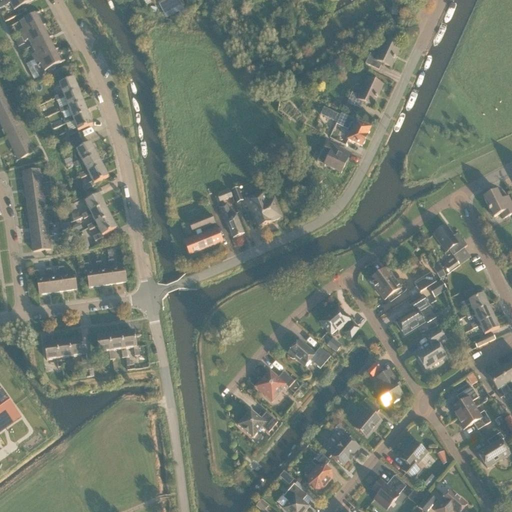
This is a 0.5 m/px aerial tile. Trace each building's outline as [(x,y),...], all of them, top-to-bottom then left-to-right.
[(29,0),(5,0),(3,1),(6,6),(11,4),(14,11),(31,2),(29,0)] [(178,0),(164,0),(158,3),(167,19),(184,9),(178,0)] [(19,32),(22,37),(46,24),(40,12),(20,23),(23,30),(19,32)] [(29,40),(32,47),(53,37),(46,24),(22,37),(25,42),(29,40)] [(59,49),(53,37),(32,47),(36,54),(32,56),(34,61),(59,49)] [(25,45),(21,38),(15,41),(19,48),(25,45)] [(382,65),(391,69),(401,47),(385,40),(377,58),(370,55),(365,65),(379,71),(382,65)] [(59,49),(34,61),(37,66),(41,64),(44,71),(65,61),(59,49)] [(351,64),(358,67),(362,59),(355,55),(351,64)] [(364,103),(373,108),(383,86),(367,79),(359,97),(352,94),(347,104),(361,110),(364,103)] [(64,97),(79,91),(74,80),(59,86),(63,95),(55,98),(57,102),(65,99),(64,97)] [(61,114),(69,111),(69,109),(84,103),(79,91),(64,97),(65,99),(68,106),(59,109),(61,114)] [(0,110),(10,105),(4,94),(0,95),(0,110)] [(69,109),(69,111),(72,118),(64,121),(66,125),(74,122),(73,120),(88,115),(84,103),(69,109)] [(0,124),(1,125),(16,117),(10,105),(0,110),(0,124)] [(324,109),(321,116),(337,123),(341,116),(324,109)] [(93,126),(88,115),(73,120),(74,122),(77,129),(69,132),(70,137),(79,133),(78,132),(93,126)] [(341,115),(341,116),(337,123),(336,125),(348,131),(351,124),(355,125),(348,141),(362,147),(371,129),(341,115)] [(7,137),(22,129),(16,117),(1,125),(7,137)] [(22,129),(7,137),(13,149),(28,141),(22,129)] [(80,133),(70,137),(73,143),(82,139),(80,133)] [(34,153),(28,141),(13,149),(19,161),(34,153)] [(82,163),(96,155),(90,144),(76,152),(81,161),(73,165),(75,169),(83,165),(82,163)] [(319,161),(318,164),(324,167),(341,175),(348,160),(341,156),(343,151),(327,144),(323,153),(323,152),(319,161)] [(82,163),(83,165),(87,171),(79,175),(81,180),(89,176),(88,174),(102,166),(96,155),(82,163)] [(88,174),(89,176),(92,183),(85,187),(87,191),(95,186),(95,185),(108,177),(102,166),(88,174)] [(24,187),(42,184),(40,171),(23,173),(24,187)] [(312,176),(319,184),(324,180),(317,172),(312,176)] [(26,200),(44,197),(42,184),(24,187),(26,200)] [(232,191),(237,203),(243,201),(240,193),(243,192),(241,187),(232,191)] [(232,198),(230,192),(217,196),(220,203),(232,198)] [(502,201),(497,192),(484,199),(494,218),(501,215),(503,220),(511,215),(511,205),(508,198),(502,201)] [(268,202),(265,193),(245,201),(255,224),(257,223),(259,228),(282,219),(275,199),(268,202)] [(82,216),(83,219),(84,221),(85,220),(92,216),(91,215),(105,207),(99,196),(85,203),(90,212),(82,216)] [(28,213),(46,211),(44,197),(26,200),(28,213)] [(236,215),(231,217),(227,205),(219,208),(224,220),(225,219),(233,239),(244,234),(236,215)] [(111,218),(105,207),(91,215),(92,216),(85,220),(92,216),(95,223),(87,227),(90,232),(97,227),(97,226),(111,218)] [(30,226),(47,224),(46,211),(28,213),(30,226)] [(200,230),(210,226),(207,217),(189,225),(193,233),(196,232),(198,236),(184,242),(190,256),(212,247),(209,239),(204,240),(202,234),(200,230)] [(97,226),(97,227),(101,234),(93,238),(95,243),(104,238),(103,237),(117,230),(111,218),(97,226)] [(49,237),(47,224),(30,226),(32,240),(49,237)] [(61,225),(63,235),(71,234),(70,224),(61,225)] [(75,233),(83,229),(80,224),(73,227),(75,233)] [(454,237),(446,226),(433,235),(446,253),(449,251),(453,257),(467,247),(458,234),(454,237)] [(209,239),(212,247),(222,243),(216,228),(202,234),(204,240),(209,239)] [(91,250),(86,236),(78,239),(82,252),(91,250)] [(51,250),(49,237),(32,240),(33,253),(51,250)] [(109,262),(109,268),(112,267),(114,285),(127,283),(125,266),(114,267),(114,261),(109,262)] [(96,263),(97,270),(99,269),(101,287),(114,285),(112,267),(109,268),(102,269),(101,263),(96,263)] [(446,269),(449,273),(457,268),(454,264),(446,269)] [(99,269),(97,270),(90,271),(89,265),(83,265),(84,272),(86,272),(89,288),(101,287),(99,269)] [(446,276),(440,267),(434,270),(440,280),(446,276)] [(59,269),(59,275),(62,275),(65,292),(77,290),(75,273),(65,274),(64,268),(59,269)] [(396,282),(386,269),(370,281),(385,301),(388,299),(390,303),(396,299),(393,295),(401,289),(403,287),(403,284),(401,282),(398,281),(396,282)] [(62,275),(59,275),(52,276),(51,270),(46,271),(47,277),(49,276),(52,294),(65,292),(62,275)] [(39,296),(52,294),(49,276),(47,277),(40,278),(39,272),(34,272),(35,280),(37,279),(39,296)] [(414,284),(420,293),(436,283),(430,273),(414,284)] [(429,289),(434,299),(447,291),(442,282),(429,289)] [(463,293),(465,299),(475,295),(472,288),(463,293)] [(429,306),(423,296),(409,305),(413,311),(395,323),(404,336),(424,324),(418,313),(429,306)] [(470,305),(473,312),(474,314),(489,307),(483,296),(470,302),(469,301),(460,304),(462,309),(470,305)] [(351,321),(337,306),(325,317),(326,318),(320,323),(331,336),(343,326),(344,328),(345,327),(348,330),(345,334),(352,340),(360,329),(353,324),(352,325),(350,322),(351,321)] [(479,325),(494,318),(489,307),(474,314),(473,312),(466,315),(468,320),(475,316),(478,323),(479,325)] [(426,322),(431,330),(443,323),(438,314),(426,322)] [(479,325),(478,323),(470,326),(472,331),(480,327),(485,336),(499,329),(494,318),(479,325)] [(445,339),(440,331),(427,338),(432,347),(417,357),(426,371),(447,358),(438,344),(445,339)] [(124,351),(126,350),(134,349),(135,358),(140,357),(138,348),(137,348),(135,332),(122,334),(124,351)] [(127,359),(126,350),(124,351),(122,334),(109,336),(112,353),(114,352),(121,351),(123,360),(127,359)] [(474,343),(477,349),(495,340),(493,335),(474,343)] [(112,353),(109,336),(97,337),(99,354),(109,353),(110,361),(115,361),(114,352),(112,353)] [(72,358),(74,358),(81,357),(82,365),(83,372),(93,370),(91,354),(85,355),(83,340),(70,342),(72,358)] [(315,355),(299,341),(289,354),(290,355),(290,357),(290,358),(292,360),(294,360),(295,359),(305,367),(310,361),(315,365),(320,359),(325,364),(331,358),(320,349),(315,355)] [(331,341),(327,345),(336,353),(340,348),(331,341)] [(59,360),(62,360),(69,359),(70,367),(75,366),(74,358),(72,358),(70,342),(57,343),(59,360)] [(59,360),(57,343),(44,345),(46,362),(57,360),(58,369),(63,368),(62,360),(59,360)] [(365,372),(373,379),(382,370),(374,363),(365,372)] [(508,385),(506,386),(511,393),(511,392),(511,386),(510,383),(511,382),(511,368),(510,365),(499,371),(508,385)] [(508,385),(499,371),(489,378),(497,391),(496,392),(500,399),(504,397),(500,390),(506,386),(508,385)] [(387,372),(387,373),(376,380),(383,390),(379,392),(377,394),(379,398),(377,399),(381,405),(383,404),(385,408),(393,403),(394,405),(399,401),(398,400),(403,397),(399,391),(394,383),(387,372)] [(283,373),(278,379),(270,373),(257,388),(265,395),(264,396),(272,403),(279,395),(278,394),(285,386),(289,389),(294,382),(283,373)] [(0,430),(20,416),(0,388),(0,430)] [(348,388),(341,396),(347,401),(354,393),(348,388)] [(458,420),(475,409),(472,403),(478,399),(472,388),(457,397),(461,404),(450,410),(454,416),(455,415),(458,420)] [(367,439),(381,422),(375,417),(380,411),(366,399),(361,405),(369,412),(354,428),(367,439)] [(479,415),(475,409),(458,420),(461,425),(460,426),(463,431),(474,425),(478,431),(491,423),(484,412),(479,415)] [(261,419),(251,411),(238,426),(253,439),(262,428),(269,434),(278,423),(266,413),(261,419)] [(495,421),(498,427),(504,423),(501,418),(495,421)] [(335,431),(341,436),(346,431),(339,426),(335,431)] [(478,455),(487,469),(510,455),(501,441),(504,440),(500,434),(487,442),(491,447),(478,455)] [(359,448),(347,438),(331,456),(343,467),(359,448)] [(427,454),(414,442),(407,450),(408,451),(400,459),(407,465),(402,471),(413,480),(421,471),(416,467),(427,454)] [(444,452),(438,456),(443,465),(450,462),(444,452)] [(329,462),(320,454),(312,463),(318,467),(309,478),(309,485),(315,490),(322,489),(327,484),(327,481),(331,476),(331,472),(325,467),(329,462)] [(424,485),(428,489),(436,480),(432,476),(424,485)] [(386,487),(380,481),(373,490),(379,496),(375,500),(387,511),(399,497),(398,497),(406,487),(394,477),(386,487)] [(304,493),(294,485),(283,498),(289,503),(284,510),(286,511),(304,511),(308,508),(299,499),(304,493)] [(461,511),(468,505),(451,491),(441,502),(442,503),(434,511),(452,511),(453,511),(452,511),(461,511)] [(408,499),(416,506),(422,498),(414,492),(408,499)] [(423,511),(427,511),(437,501),(429,495),(418,508),(423,511)] [(256,507),(261,511),(264,511),(269,506),(261,500),(256,507)]
